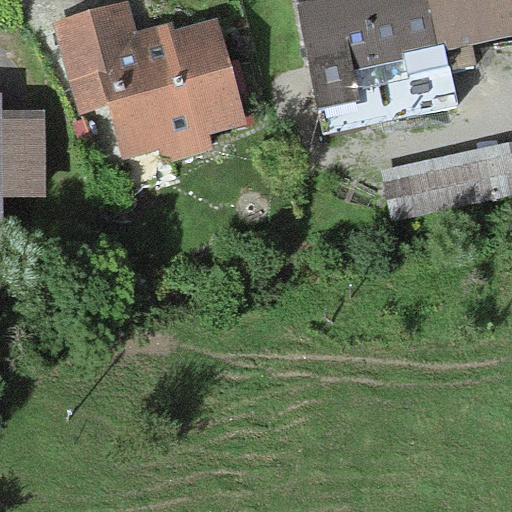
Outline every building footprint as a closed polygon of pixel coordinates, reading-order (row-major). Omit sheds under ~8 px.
[(295,0),(319,115),(361,107),(355,78),(406,68),(404,61),(436,55),(424,0),(295,0)] [(511,0),(424,0),(436,55),(447,53),(448,57),(511,44),(511,0)] [(128,4),(53,25),(80,120),(109,112),(124,164),(160,154),(164,167),(213,154),(209,139),(248,129),(218,24),(176,36),(173,25),(151,32),(137,35),(128,4)] [(44,118),(3,118),(4,203),(45,203),(44,118)] [(511,144),(381,171),(391,221),(511,196),(511,144)]
